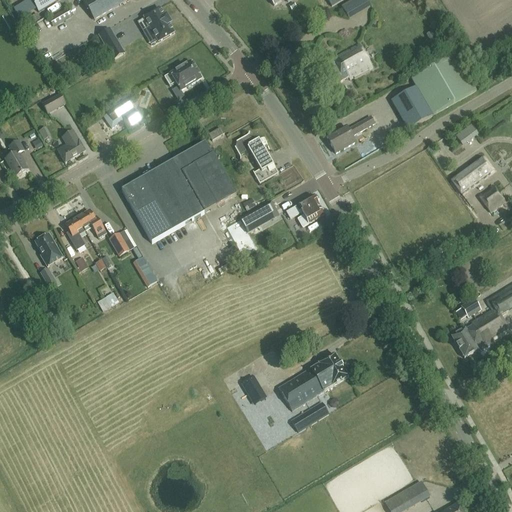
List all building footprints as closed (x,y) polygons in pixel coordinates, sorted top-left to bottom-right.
[(59,0),(30,0),(38,13),(59,0)] [(88,0),(84,3),(95,21),(130,0),(88,0)] [(326,0),(332,8),(346,0),(326,0)] [(359,0),(365,9),(370,6),(367,0),(359,0)] [(54,29),(72,18),(66,8),(48,19),(54,29)] [(168,16),(166,17),(162,8),(146,18),(147,18),(140,23),(145,31),(152,27),(160,42),(176,33),(171,24),(173,23),(168,16)] [(39,27),(43,33),(51,28),(47,22),(39,27)] [(110,30),(99,37),(110,55),(113,61),(124,54),(121,48),(110,30)] [(350,81),(372,68),(359,46),(337,58),(338,60),(320,70),(331,89),(349,79),(350,81)] [(392,101),(409,131),(432,118),(432,117),(476,93),(455,56),(411,80),(416,88),(392,101)] [(191,87),(190,85),(201,79),(191,63),(165,78),(170,87),(176,83),(181,91),(187,87),(188,89),(189,89),(191,88),(191,87)] [(48,115),(65,105),(60,96),(42,106),(48,115)] [(122,122),(120,118),(132,109),(127,101),(107,115),(110,118),(106,121),(111,129),(122,122)] [(381,104),(377,107),(383,116),(387,114),(381,104)] [(61,116),(67,126),(72,123),(65,113),(61,116)] [(326,138),(336,155),(355,144),(352,138),(374,125),(370,118),(348,131),(346,127),(326,138)] [(40,130),(51,146),(57,142),(46,126),(40,130)] [(220,129),(209,136),(212,142),(224,135),(220,129)] [(463,148),(477,138),(470,129),(456,139),(463,148)] [(65,165),(85,153),(73,133),(62,139),(66,146),(57,151),(65,165)] [(241,158),(240,157),(239,156),(248,151),(260,171),(254,174),(253,173),(253,174),(260,185),(278,175),(267,156),(264,150),(268,148),(267,146),(264,140),(260,143),(259,141),(255,143),(248,136),(249,135),(250,133),(249,133),(249,134),(248,135),(247,136),(246,137),(236,143),(237,143),(238,144),(238,146),(238,147),(237,149),(236,149),(235,148),(235,149),(240,158),(240,159),(240,160),(240,161),(241,162),(241,161),(241,160),(241,159),(241,158)] [(15,178),(28,171),(22,161),(23,161),(20,155),(24,152),(19,143),(17,144),(15,142),(10,145),(11,147),(9,148),(14,156),(5,161),(15,178)] [(205,144),(122,192),(152,244),(216,208),(215,208),(217,207),(235,197),(205,144)] [(264,150),(267,156),(271,154),(272,154),(273,152),(269,145),(267,146),(268,148),(264,150)] [(455,188),(456,188),(461,195),(494,171),(485,159),(451,183),(455,188)] [(490,215),(506,204),(493,186),(478,196),(490,215)] [(317,204),(319,201),(317,198),(314,198),(314,197),(299,206),(302,210),(298,212),(296,207),(286,213),(290,220),(301,214),(302,217),(303,216),(308,225),(324,216),(317,205),(318,205),(317,204)] [(238,249),(251,241),(248,234),(279,216),(271,203),(226,228),(238,249)] [(79,218),(77,219),(83,229),(85,233),(92,229),(99,240),(106,235),(96,217),(93,219),(89,212),(84,215),(82,214),(79,216),(79,218)] [(65,226),(69,233),(66,235),(76,252),(85,247),(79,237),(85,233),(83,229),(77,219),(65,226)] [(109,241),(119,258),(130,252),(119,235),(109,241)] [(49,236),(35,244),(42,256),(41,257),(47,269),(63,260),(49,236)] [(108,257),(102,260),(107,268),(112,265),(108,257)] [(143,258),(133,264),(147,289),(158,283),(143,258)] [(76,263),(81,273),(88,269),(83,260),(76,263)] [(88,264),(90,271),(97,268),(94,262),(88,264)] [(40,274),(48,289),(56,285),(48,270),(40,274)] [(492,312),(476,321),(471,324),(473,326),(465,331),(452,338),(451,339),(464,360),(465,359),(477,351),(479,354),(488,348),(486,346),(509,332),(499,317),(511,309),(511,285),(486,302),(492,312)] [(106,298),(97,303),(103,313),(112,308),(106,298)] [(468,319),(473,316),(480,311),(474,300),(461,308),(468,319)] [(348,378),(335,355),(334,356),(278,390),(292,413),(318,396),(348,378)] [(255,391),(262,402),(266,399),(259,389),(253,378),(243,385),(249,395),(255,391)] [(291,422),(293,426),(273,438),(278,445),(298,433),(298,434),(328,416),(322,404),(291,422)] [(411,511),(412,511),(431,500),(425,490),(405,502),(411,511)] [(398,511),(392,500),(385,504),(389,511),(398,511)]
